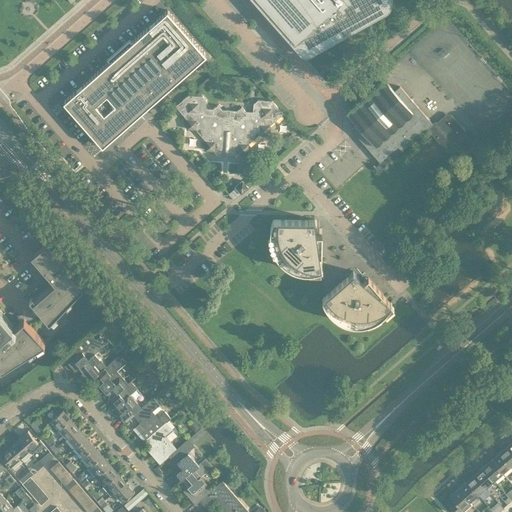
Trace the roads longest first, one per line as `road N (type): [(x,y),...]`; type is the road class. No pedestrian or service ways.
road 1 (tertiary): [(298,461),(17,146)]
road 2 (residential): [(176,511),(77,395),(52,390),(0,417)]
road 3 (tertiary): [(342,459),(511,305)]
